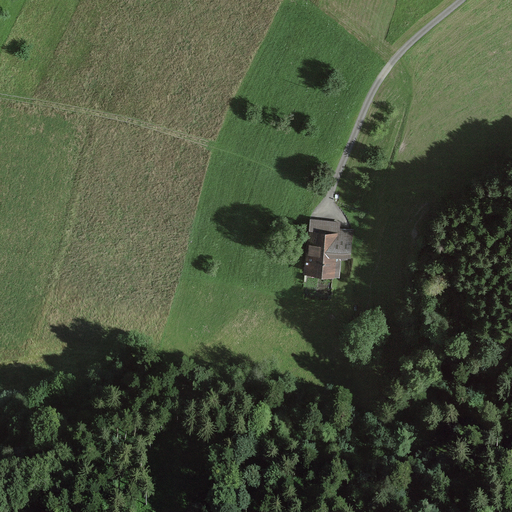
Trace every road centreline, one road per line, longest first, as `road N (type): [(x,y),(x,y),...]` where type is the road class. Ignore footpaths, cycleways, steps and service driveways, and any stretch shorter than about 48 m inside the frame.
road 1 (track): [(511,341),(464,435),(430,455),(298,448),(193,457)]
road 2 (residential): [(332,214),(331,192),(382,81),(470,0)]
road 3 (track): [(0,95),(207,142)]
